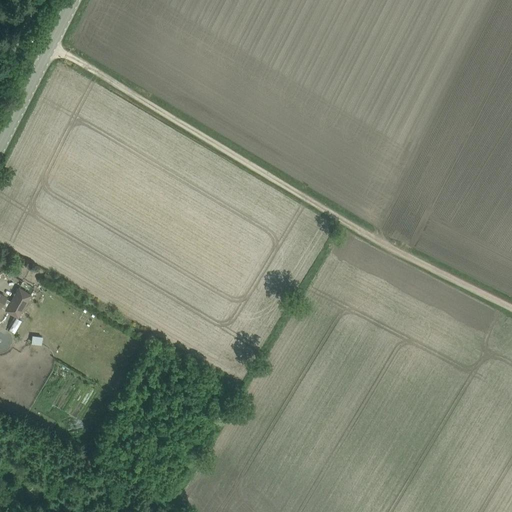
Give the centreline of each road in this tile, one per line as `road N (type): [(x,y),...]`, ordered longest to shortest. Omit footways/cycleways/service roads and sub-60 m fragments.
road 1 (track): [(511,302),(347,219),(53,45)]
road 2 (secondary): [(0,149),(77,0)]
